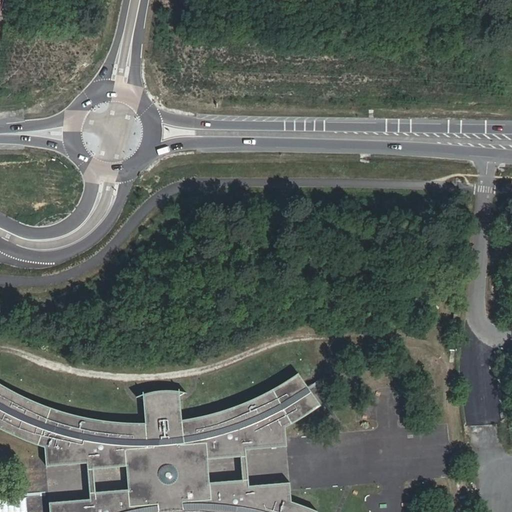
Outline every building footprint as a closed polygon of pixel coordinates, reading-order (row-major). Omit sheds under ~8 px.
[(91,498),(86,499),(45,501),(46,511),(313,511),(286,484),(245,487),(239,487),(239,480),(206,482),(192,483),(190,460),(204,460),(237,457),(237,450),(242,450),(284,447),(289,425),(270,391),(222,410),(178,422),(176,392),(158,391),(140,394),(141,422),(98,419),(71,414),(33,401),(0,385),(0,427),(41,447),(42,465),(83,462),(88,461),(89,469),(122,466),(135,465),(137,488),(124,489),(91,491),(91,498)] [(239,487),(245,487),(242,450),(237,450),(237,457),(239,480),(239,487)] [(206,482),(204,460),(190,460),(192,483),(206,482)] [(83,462),(86,499),(91,498),(91,491),(89,469),(88,461),(83,462)] [(122,466),(124,489),(137,488),(135,465),(122,466)]
